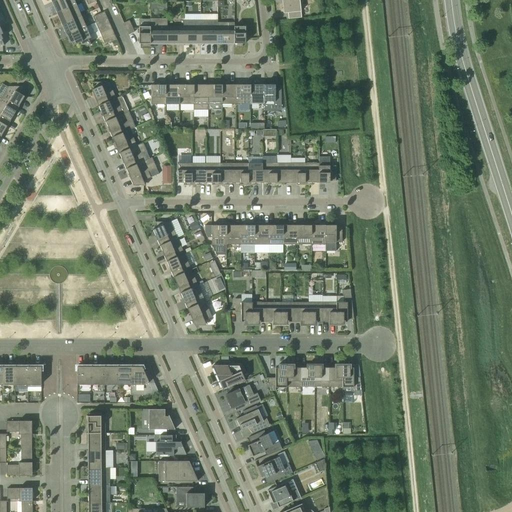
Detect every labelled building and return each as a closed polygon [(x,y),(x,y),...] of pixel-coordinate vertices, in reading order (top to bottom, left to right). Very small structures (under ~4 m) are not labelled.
[(56,0),(54,1),(59,12),(76,5),(74,0),(56,0)] [(282,2),(283,9),(283,13),(288,13),(288,19),(301,18),(300,0),(282,2)] [(59,12),(63,23),(81,16),(76,5),(59,12)] [(93,17),(95,22),(107,17),(104,12),(93,17)] [(63,23),(68,35),(86,27),(81,16),(63,23)] [(95,22),(98,28),(109,23),(107,17),(95,22)] [(150,44),(161,44),(161,39),(166,39),(166,44),(167,44),(167,27),(167,19),(150,19),(150,27),(150,44)] [(184,26),(184,44),(201,44),(201,20),(184,20),(184,26)] [(201,44),(211,44),(211,39),(217,39),(217,44),(217,22),(217,20),(201,20),(201,44)] [(123,23),(129,35),(134,32),(129,21),(123,23)] [(234,43),(234,26),(234,22),(217,22),(217,44),(233,44),(234,43)] [(98,28),(100,33),(112,28),(109,23),(98,28)] [(167,27),(167,44),(184,44),(184,26),(167,27)] [(245,26),(234,26),(234,43),(233,44),(234,47),(243,47),(242,44),(245,43),(245,26)] [(86,27),(68,35),(73,46),(80,42),(81,44),(81,45),(91,45),(91,44),(88,39),(91,38),(86,27)] [(150,44),(150,27),(139,27),(139,44),(142,44),(142,47),(150,47),(150,44)] [(100,33),(103,39),(114,34),(112,28),(100,33)] [(114,34),(103,39),(105,45),(116,40),(114,34)] [(92,90),(96,100),(99,106),(116,98),(109,82),(93,82),(96,88),(92,90)] [(165,104),(165,82),(160,82),(160,85),(151,85),(151,104),(165,104)] [(170,82),(165,82),(165,104),(179,104),(179,85),(170,85),(170,82)] [(189,85),(179,85),(179,104),(194,104),(194,82),(189,82),(189,85)] [(199,82),(194,82),(194,104),(208,104),(208,85),(199,85),(199,82)] [(217,85),(208,85),(208,104),(208,110),(222,110),(222,104),(222,82),(217,82),(217,85)] [(227,82),(222,82),(222,104),(236,104),(236,85),(227,85),(227,82)] [(245,85),(236,85),(236,104),(250,104),(250,82),(245,82),(245,85)] [(255,82),(250,82),(250,104),(264,104),(264,85),(255,85),(255,82)] [(0,86),(0,102),(16,111),(24,96),(20,94),(24,87),(8,86),(8,87),(2,83),(0,86)] [(264,85),(264,104),(265,104),(265,111),(281,111),(281,102),(281,86),(270,86),(270,85),(264,85)] [(122,96),(116,98),(99,106),(105,122),(129,112),(122,96)] [(0,102),(0,122),(7,126),(16,111),(0,102)] [(112,137),(130,130),(127,124),(133,122),(129,112),(105,122),(112,137)] [(119,153),(137,146),(130,130),(112,137),(119,153)] [(143,143),(137,146),(119,153),(126,169),(144,161),(150,159),(143,143)] [(319,157),(319,163),(319,183),(324,183),(324,181),(336,181),(335,166),(330,166),(330,157),(319,157)] [(152,158),(150,159),(144,161),(126,169),(133,185),(144,185),(144,184),(142,181),(148,179),(159,174),(152,158)] [(192,185),(192,163),(177,164),(177,183),(187,183),(187,185),(192,185)] [(206,163),(192,163),(192,185),(197,185),(197,183),(206,183),(206,163)] [(220,163),(206,163),(206,183),(215,183),(215,185),(220,185),(220,163)] [(234,163),(220,163),(220,185),(225,185),(225,183),(234,183),(234,163)] [(248,163),(234,163),(234,183),(243,183),(243,185),(248,185),(248,163)] [(262,163),(248,163),(248,185),(253,185),(253,183),(262,183),(262,163)] [(276,163),(262,163),(262,183),(271,183),(271,185),(277,185),(276,163)] [(291,163),(276,163),(277,185),(282,185),(282,183),(291,183),(291,163)] [(300,185),(305,185),(305,163),(291,163),(291,183),(300,183),(300,185)] [(319,163),(305,163),(305,185),(310,185),(310,183),(319,183),(319,163)] [(197,221),(189,224),(192,231),(200,228),(197,221)] [(160,246),(177,238),(170,222),(155,222),(157,228),(153,230),(160,246)] [(226,255),(226,245),(226,223),(221,223),(221,225),(205,225),(205,231),(207,237),(212,237),(212,245),(217,255),(226,255)] [(226,245),(240,245),(240,225),(231,225),(231,223),(226,223),(226,245)] [(240,245),(254,245),(254,223),(249,223),(249,225),(240,225),(240,245)] [(254,245),(269,245),(269,225),(259,225),(259,223),(254,223),(254,245)] [(269,245),(283,245),(283,223),(278,223),(278,225),(269,225),(269,245)] [(288,223),(283,223),(283,245),(297,245),(297,225),(288,225),(288,223)] [(297,245),(311,245),(311,223),(306,223),(306,225),(297,225),(297,245)] [(311,245),(325,245),(325,225),(316,225),(316,223),(311,223),(311,245)] [(325,225),(325,245),(325,251),(336,251),(336,242),(342,242),(342,227),(336,227),(336,225),(325,225)] [(184,254),(177,238),(160,246),(167,261),(184,254)] [(204,255),(207,261),(214,258),(212,252),(204,255)] [(191,270),(184,254),(167,261),(174,277),(191,270)] [(198,285),(191,270),(174,277),(181,293),(198,285)] [(205,301),(198,285),(181,293),(188,309),(205,301)] [(347,302),(334,302),(334,324),(343,324),(343,322),(347,322),(347,319),(354,319),(351,298),(350,289),(342,290),(347,302)] [(245,324),(254,324),(254,302),(241,302),(241,298),(235,298),(235,312),(241,312),(241,322),(245,322),(245,324)] [(212,317),(205,301),(188,309),(195,325),(205,325),(205,324),(204,321),(212,317)] [(267,322),(267,302),(254,302),(254,324),(259,324),(259,322),(267,322)] [(281,324),(281,302),(267,302),(267,322),(273,322),(273,324),(281,324)] [(294,322),(294,302),(281,302),(281,324),(287,324),(287,322),(294,322)] [(307,324),(307,302),(294,302),(294,322),(301,322),(301,324),(307,324)] [(321,322),(321,302),(307,302),(307,324),(315,324),(315,322),(321,322)] [(334,324),(334,302),(321,302),(321,322),(329,322),(329,324),(334,324)] [(2,385),(15,385),(15,365),(2,365),(2,385)] [(15,385),(28,385),(28,365),(15,365),(15,385)] [(28,365),(28,385),(41,385),(41,367),(35,367),(35,365),(28,365)] [(91,385),(91,365),(83,365),(83,366),(77,366),(77,385),(91,385)] [(91,385),(104,385),(104,365),(91,365),(91,385)] [(104,385),(117,385),(117,365),(104,365),(104,385)] [(117,385),(131,385),(131,365),(117,365),(117,385)] [(151,376),(146,376),(142,367),(138,367),(138,365),(131,365),(131,385),(131,395),(155,396),(159,393),(159,392),(158,393),(151,376)] [(279,365),(279,366),(279,368),(275,368),(275,377),(266,377),(266,378),(272,391),(275,391),(275,387),(288,387),(288,365),(279,365)] [(288,387),(301,387),(301,368),(293,368),(293,365),(288,365),(288,387)] [(301,387),(314,387),(314,365),(307,365),(307,368),(301,368),(301,387)] [(314,387),(327,387),(327,368),(321,368),(321,365),(314,365),(314,387)] [(327,387),(340,387),(340,365),(335,365),(335,368),(327,368),(327,387)] [(340,365),(340,387),(353,387),(353,391),(361,391),(360,377),(353,377),(353,368),(350,368),(350,365),(340,365)] [(245,380),(239,366),(212,366),(223,390),(245,380)] [(257,393),(253,394),(249,385),(225,395),(231,408),(232,408),(234,413),(261,401),(257,393)] [(270,426),(265,417),(268,416),(263,404),(251,409),(252,412),(236,419),(236,420),(235,421),(237,427),(239,426),(241,431),(249,427),(252,434),(270,426)] [(165,416),(165,409),(149,409),(149,429),(175,429),(169,418),(168,416),(165,416)] [(87,416),(88,433),(105,433),(105,416),(101,416),(101,413),(89,413),(89,416),(87,416)] [(21,448),(32,448),(32,421),(6,421),(7,432),(18,432),(18,434),(21,434),(21,448)] [(105,451),(105,433),(88,433),(88,451),(105,451)] [(272,444),(268,433),(258,437),(260,440),(247,445),(252,457),(264,451),(266,455),(254,461),(282,449),(279,442),(272,444)] [(176,435),(153,435),(153,436),(156,436),(156,455),(168,455),(173,455),(186,454),(182,446),(180,446),(178,442),(176,442),(176,435)] [(7,465),(7,476),(32,476),(32,448),(21,448),(21,462),(18,462),(19,465),(7,465)] [(321,450),(313,454),(316,461),(324,457),(321,450)] [(105,468),(105,451),(88,451),(88,468),(105,468)] [(273,481),(292,473),(288,463),(283,465),(279,457),(257,466),(261,477),(266,475),(267,477),(270,476),(273,481)] [(314,469),(323,465),(324,464),(324,459),(312,464),(314,469)] [(167,481),(198,481),(194,473),(189,473),(189,462),(189,461),(158,461),(158,462),(162,462),(162,473),(167,473),(167,480),(167,481)] [(88,486),(106,485),(105,468),(88,468),(88,486)] [(278,507),(301,497),(293,479),(267,490),(273,504),(276,502),(278,507)] [(88,503),(106,503),(106,485),(88,486),(88,503)] [(207,503),(204,496),(204,493),(203,493),(200,487),(176,487),(176,501),(186,501),(186,507),(204,507),(204,504),(207,503)] [(32,511),(32,488),(7,488),(7,499),(19,499),(19,501),(21,501),(21,511),(32,511)] [(88,511),(105,511),(106,503),(88,503),(88,511)] [(308,509),(307,510),(305,511),(301,503),(282,511),(313,511),(312,511),(312,510),(311,510),(310,510),(309,509),(308,509)]
